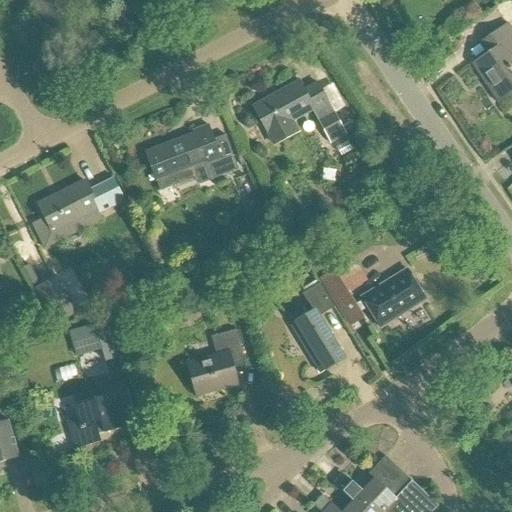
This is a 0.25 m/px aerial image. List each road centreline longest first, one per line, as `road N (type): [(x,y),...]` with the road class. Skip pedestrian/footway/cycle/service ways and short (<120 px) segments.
road 1 (residential): [(45,141),(312,0)]
road 2 (unclassified): [(511,244),(344,0)]
road 3 (residential): [(97,511),(272,465)]
road 4 (residential): [(386,406),(511,309)]
road 5 (residential): [(272,465),(386,406)]
road 6 (residential): [(453,511),(440,470),(386,406)]
